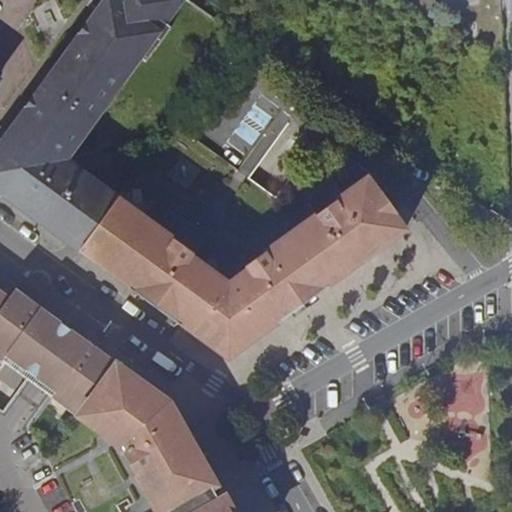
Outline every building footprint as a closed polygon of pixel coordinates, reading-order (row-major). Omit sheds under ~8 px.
[(182,0),(94,0),(91,4),(100,10),(69,52),(16,125),(21,129),(6,150),(16,155),(3,174),(8,185),(12,193),(19,202),(24,209),(35,216),(38,211),(72,236),(75,233),(87,242),(81,250),(133,287),(132,288),(135,291),(136,290),(138,286),(135,285),(144,272),(153,278),(142,294),(144,296),(145,298),(152,301),(155,304),(158,307),(164,309),(169,313),(169,315),(176,318),(179,320),(182,324),(186,325),(192,330),(196,333),(203,323),(231,344),(274,313),(269,305),(279,298),(284,305),(364,246),(358,238),(369,230),(375,238),(388,230),(386,226),(399,217),(397,214),(399,212),(384,190),(381,192),(369,177),(344,195),(317,215),(247,266),(248,269),(228,283),(194,257),(205,242),(184,227),(175,239),(140,214),(139,217),(130,211),(132,208),(118,198),(74,166),(66,171),(63,165),(66,160),(92,124),(89,123),(90,121),(93,119),(95,117),(96,114),(96,110),(96,107),(100,102),(105,106),(141,57),(147,62),(172,26),(167,21),(182,0)] [(21,129),(16,125),(9,136),(0,147),(0,191),(24,209),(19,202),(12,193),(8,185),(3,174),(16,155),(6,150),(21,129)] [(74,166),(66,160),(63,165),(66,171),(74,166)] [(317,215),(344,195),(324,168),(315,176),(325,190),(308,203),(317,215)] [(325,190),(315,176),(298,188),(308,203),(325,190)] [(140,214),(132,208),(130,211),(139,217),(140,214)] [(38,211),(35,216),(81,250),(87,242),(75,233),(72,236),(38,211)] [(203,323),(196,333),(230,358),(407,229),(399,217),(386,226),(388,230),(375,238),(364,246),(284,305),(274,313),(231,344),(203,323)] [(358,238),(364,246),(375,238),(369,230),(358,238)] [(138,286),(136,290),(142,294),(153,278),(144,272),(135,285),(138,286)] [(9,298),(21,307),(29,297),(23,293),(16,288),(9,298)] [(0,301),(0,360),(1,362),(42,307),(29,297),(21,307),(9,298),(5,295),(0,301)] [(269,305),(274,313),(284,305),(279,298),(269,305)] [(42,307),(1,362),(26,379),(67,325),(42,307)] [(67,325),(26,379),(36,387),(51,399),(91,342),(77,332),(67,325)] [(51,399),(76,416),(110,367),(99,359),(104,351),(91,342),(51,399)] [(115,360),(104,351),(99,359),(110,367),(115,360)] [(171,400),(115,360),(110,367),(76,416),(120,446),(157,511),(233,511),(226,498),(205,510),(198,497),(219,485),(171,400)] [(226,498),(219,485),(198,497),(205,510),(226,498)]
